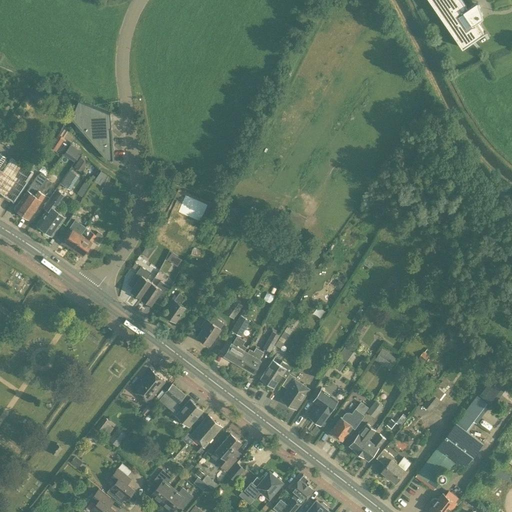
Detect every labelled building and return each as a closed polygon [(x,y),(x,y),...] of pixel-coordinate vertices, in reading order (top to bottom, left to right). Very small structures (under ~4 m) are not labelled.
[(477,21),(482,17),(476,1),(468,8),(462,0),(428,0),(462,49),(485,33),(477,21)] [(35,99),(44,96),(42,91),(34,93),(35,99)] [(71,117),(108,159),(113,158),(113,159),(114,159),(112,126),(111,127),(110,112),(79,100),(71,117)] [(56,151),(64,138),(70,129),(65,126),(60,134),(59,133),(50,147),(56,151)] [(73,143),(65,153),(75,161),(83,150),(73,143)] [(0,172),(8,161),(5,158),(5,157),(0,153),(0,172)] [(11,157),(8,161),(0,172),(0,193),(13,202),(33,172),(11,157)] [(34,157),(27,168),(32,171),(39,161),(34,157)] [(82,172),(89,162),(81,157),(74,166),(82,172)] [(70,168),(61,183),(71,189),(80,174),(70,168)] [(101,171),(96,177),(102,181),(107,174),(101,171)] [(26,190),(17,203),(16,203),(14,206),(14,208),(14,209),(21,214),(45,178),(46,176),(41,173),(39,173),(27,191),(26,190)] [(45,178),(21,214),(28,219),(41,200),(44,194),(51,182),(45,178)] [(86,190),(91,184),(86,180),(81,187),(86,190)] [(43,207),(47,209),(36,225),(51,235),(64,217),(53,209),(64,194),(55,188),(43,207)] [(306,218),(291,210),(289,214),(281,210),(277,219),(286,223),(283,229),(297,236),(306,218)] [(73,217),(79,221),(82,216),(76,212),(73,217)] [(68,230),(69,231),(62,241),(71,248),(80,234),(75,231),(80,224),(75,220),(68,230)] [(86,238),(80,234),(71,248),(72,250),(74,252),(77,252),(82,255),(91,242),(95,235),(90,231),(86,238)] [(96,235),(92,241),(96,244),(102,235),(97,231),(95,234),(96,235)] [(134,276),(138,280),(131,290),(141,297),(151,282),(146,278),(150,273),(140,267),(134,276)] [(157,286),(151,282),(141,297),(151,304),(153,301),(158,304),(170,287),(161,281),(157,286)] [(478,296),(485,289),(478,282),(471,289),(478,296)] [(175,295),(172,298),(167,305),(169,307),(165,313),(176,321),(185,307),(181,304),(186,297),(179,292),(177,296),(175,295)] [(224,312),(233,319),(243,306),(234,299),(224,312)] [(0,304),(0,314),(6,318),(11,311),(0,304)] [(241,336),(250,320),(240,315),(231,330),(241,336)] [(214,316),(210,321),(206,318),(201,326),(203,327),(197,336),(203,340),(203,342),(205,344),(208,343),(210,344),(221,328),(220,328),(224,323),(214,316)] [(287,339),(292,330),(287,327),(282,335),(287,339)] [(272,330),(263,347),(269,351),(279,334),(272,330)] [(237,335),(233,343),(231,342),(224,354),(234,360),(233,362),(238,365),(246,351),(245,350),(247,347),(242,344),(245,340),(237,335)] [(341,370),(355,351),(346,344),(332,364),(341,370)] [(248,352),(246,351),(238,365),(242,367),(244,366),(253,372),(260,359),(259,359),(263,351),(256,347),(254,351),(250,349),(248,352)] [(375,359),(390,370),(397,359),(382,348),(375,359)] [(432,352),(427,349),(423,354),(422,353),(419,357),(426,362),(429,359),(428,358),(432,352)] [(295,359),(299,353),(293,350),(290,356),(295,359)] [(282,361),(280,364),(273,359),(260,378),(274,387),(282,375),(286,377),(292,367),(282,361)] [(318,359),(309,371),(320,378),(328,365),(318,359)] [(282,385),(288,389),(281,398),(296,408),(309,389),(294,379),(295,377),(289,373),(293,368),(292,367),(286,377),(287,378),(282,385)] [(165,381),(150,369),(133,390),(148,402),(165,381)] [(482,394),(495,402),(507,383),(494,375),(482,394)] [(441,380),(437,386),(436,385),(431,392),(430,391),(411,415),(416,418),(426,406),(432,412),(441,400),(440,399),(445,393),(444,392),(449,386),(441,380)] [(190,399),(182,407),(178,404),(186,394),(172,383),(159,399),(176,414),(189,426),(203,410),(190,399)] [(313,400),(318,404),(310,416),(321,424),(330,412),(338,401),(321,389),(313,400)] [(412,392),(413,401),(421,401),(420,392),(412,392)] [(452,427),(435,450),(417,473),(436,488),(440,481),(442,481),(445,480),(446,480),(447,479),(448,478),(449,477),(449,476),(450,474),(449,471),(454,464),(463,470),(484,443),(464,427),(485,401),(477,395),(452,427)] [(375,417),(383,406),(375,400),(367,411),(375,417)] [(337,435),(343,438),(349,429),(351,425),(355,428),(365,415),(355,408),(351,412),(347,409),(332,431),(332,432),(331,432),(336,435),(337,435)] [(403,413),(396,423),(401,427),(408,417),(403,413)] [(205,446),(204,446),(222,426),(208,414),(191,434),(199,442),(194,449),(199,453),(205,446)] [(349,445),(358,452),(368,439),(376,430),(367,423),(359,432),(349,445)] [(118,427),(109,438),(118,445),(127,434),(118,427)] [(233,464),(227,459),(241,443),(230,433),(216,449),(226,458),(220,465),(227,471),(233,464)] [(372,443),(368,439),(358,452),(368,460),(378,447),(385,438),(380,433),(372,443)] [(175,458),(188,444),(184,441),(180,446),(177,444),(170,452),(172,454),(171,455),(175,458)] [(56,443),(50,451),(56,455),(63,447),(56,443)] [(398,464),(391,459),(393,457),(383,449),(376,457),(386,465),(381,471),(395,482),(405,470),(411,462),(404,456),(398,464)] [(235,480),(244,469),(237,463),(227,474),(235,480)] [(115,482),(111,488),(107,492),(121,503),(124,499),(126,500),(134,489),(124,481),(127,476),(117,468),(110,478),(115,482)] [(511,468),(498,468),(498,478),(511,477),(511,468)] [(173,488),(167,483),(172,477),(162,469),(151,483),(156,487),(151,493),(162,502),(173,488)] [(257,476),(252,482),(251,481),(245,488),(255,497),(261,490),(269,497),(282,481),(281,481),(282,479),(279,477),(278,478),(270,471),(265,476),(262,475),(259,478),(257,476)] [(292,496),(293,497),(282,509),(285,511),(294,511),(301,504),(313,490),(306,483),(309,479),(303,474),(291,489),(295,492),(292,496)] [(173,488),(162,502),(172,511),(177,505),(182,509),(193,496),(182,487),(178,492),(173,488)] [(96,503),(91,509),(95,511),(116,511),(117,511),(106,503),(111,497),(99,488),(90,499),(96,503)] [(449,490),(445,495),(443,493),(438,499),(436,498),(433,499),(431,500),(430,502),(430,505),(432,507),(430,509),(433,511),(446,511),(450,508),(451,510),(456,504),(457,505),(461,500),(449,490)] [(316,498),(312,503),(306,510),(301,506),(295,511),(325,511),(328,509),(327,508),(327,505),(323,501),(320,502),(316,498)]
